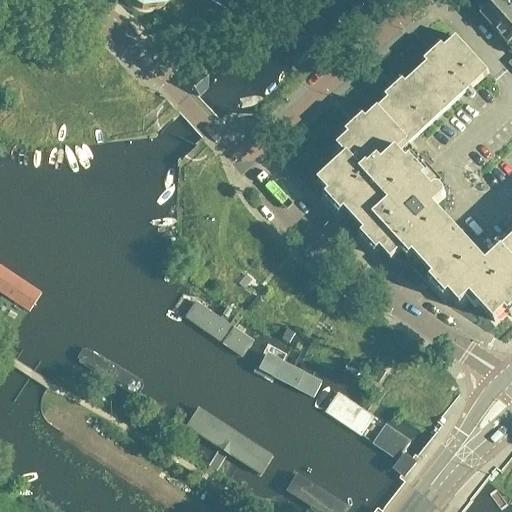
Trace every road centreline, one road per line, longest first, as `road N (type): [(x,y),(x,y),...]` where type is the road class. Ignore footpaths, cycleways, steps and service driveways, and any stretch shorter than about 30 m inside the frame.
road 1 (residential): [(511,382),(337,261),(243,161)]
road 2 (residential): [(243,161),(124,35),(63,0)]
road 3 (residential): [(243,161),(421,0)]
road 4 (secondary): [(414,511),(511,392)]
